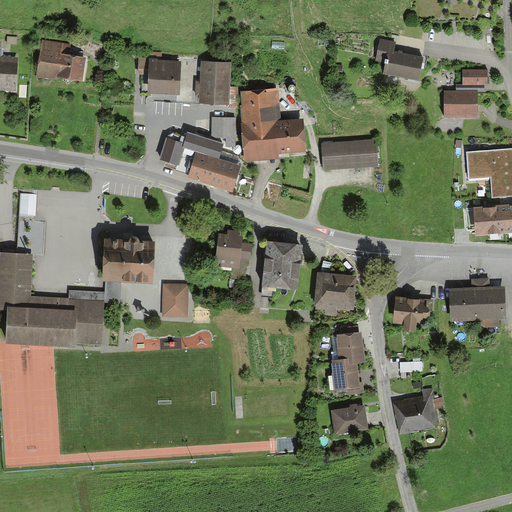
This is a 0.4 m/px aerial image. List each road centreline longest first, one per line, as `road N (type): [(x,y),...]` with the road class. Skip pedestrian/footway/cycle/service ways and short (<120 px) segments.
road 1 (residential): [(342,242),(146,173),(0,146)]
road 2 (residential): [(412,511),(388,421),(379,296)]
